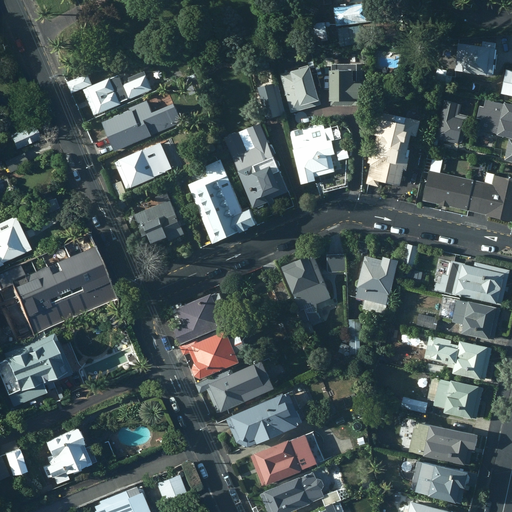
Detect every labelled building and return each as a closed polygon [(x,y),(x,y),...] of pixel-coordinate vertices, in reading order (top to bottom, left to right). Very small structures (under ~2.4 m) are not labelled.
[(368,2),(333,7),(335,26),(370,21),(368,2)] [(324,21),(312,23),(315,40),(327,38),(324,21)] [(359,26),(337,28),(338,41),(360,39),(359,26)] [(481,45),(457,43),(454,71),(492,75),(495,42),(481,41),(481,45)] [(401,52),(375,49),(372,68),(399,71),(401,52)] [(330,69),(327,69),(327,100),(330,100),(330,105),(364,105),(364,80),(355,81),(355,63),(330,63),(330,69)] [(308,66),(278,73),(289,113),(320,105),(317,93),(315,93),(308,66)] [(511,70),(505,69),(500,93),(511,95),(511,70)] [(67,86),(69,91),(90,83),(86,72),(65,81),(67,86)] [(118,74),(82,89),(93,114),(128,100),(124,91),(131,89),(128,81),(122,84),(118,74)] [(187,79),(163,90),(166,96),(190,85),(187,79)] [(284,114),(276,83),(257,88),(265,118),(284,114)] [(511,104),(485,99),(483,106),(479,105),(474,129),(511,136),(511,104)] [(460,103),(443,100),(434,138),(456,143),(457,141),(462,143),(467,120),(463,119),(464,115),(457,113),(460,103)] [(137,106),(99,122),(112,152),(150,136),(149,133),(155,130),(145,106),(138,109),(137,106)] [(419,120),(376,110),(372,126),(374,126),(373,134),(375,134),(368,164),(369,165),(365,183),(377,185),(378,180),(398,185),(401,169),(405,170),(409,149),(406,148),(409,134),(415,136),(419,120)] [(327,140),(323,123),(290,131),(294,148),(292,148),(300,184),(315,179),(313,171),(328,167),(325,156),(334,153),(330,139),(327,140)] [(259,124),(223,137),(252,207),(255,206),(266,201),(265,200),(286,191),(277,169),(279,165),(277,160),(273,158),(259,124)] [(18,150),(42,139),(37,125),(12,136),(18,150)] [(159,142),(113,162),(125,189),(171,170),(159,142)] [(429,170),(434,149),(427,148),(421,172),(428,174),(429,170)] [(348,149),(334,153),(337,163),(351,159),(348,149)] [(31,166),(26,154),(6,161),(10,174),(31,166)] [(186,185),(210,244),(253,225),(246,210),(240,212),(218,160),(202,167),(206,176),(186,185)] [(448,206),(467,210),(474,180),(429,170),(428,174),(421,199),(437,203),(437,205),(448,207),(448,206)] [(484,182),(474,180),(467,210),(485,214),(484,215),(511,221),(511,178),(486,173),(484,182)] [(130,208),(146,245),(180,229),(179,227),(189,222),(180,202),(172,206),(166,192),(130,208)] [(123,196),(117,199),(122,209),(128,206),(123,196)] [(6,263),(35,250),(18,216),(0,224),(0,268),(7,266),(6,263)] [(114,298),(87,234),(38,255),(42,263),(22,272),(18,264),(0,272),(0,293),(3,300),(13,296),(15,302),(6,306),(14,325),(24,321),(30,336),(114,298)] [(419,245),(406,243),(402,263),(407,264),(407,267),(414,269),(419,245)] [(340,253),(328,252),(328,270),(340,270),(340,253)] [(311,254),(280,266),(296,301),(304,298),(306,302),(316,298),(314,294),(321,291),(317,283),(323,280),(311,254)] [(363,256),(354,298),(363,300),(360,310),(383,315),(396,260),(381,256),(380,260),(363,256)] [(435,283),(433,290),(500,305),(508,271),(473,263),(472,266),(450,261),(447,275),(441,274),(439,284),(435,283)] [(409,269),(407,278),(420,280),(422,272),(409,269)] [(174,330),(180,344),(222,326),(217,314),(226,310),(218,293),(210,297),(208,295),(181,307),(179,303),(169,308),(174,320),(178,318),(181,327),(174,330)] [(499,309),(442,297),(437,319),(462,325),(460,334),(493,341),(499,309)] [(410,317),(400,314),(398,322),(408,325),(410,317)] [(437,320),(418,315),(416,326),(435,330),(437,320)] [(361,319),(347,319),(348,337),(362,336),(361,319)] [(0,361),(0,386),(10,409),(46,393),(42,385),(66,373),(64,368),(67,367),(51,332),(0,354),(0,356),(2,361),(0,361)] [(193,377),(199,380),(236,363),(232,354),(244,349),(238,335),(226,340),(222,332),(196,344),(194,340),(180,346),(184,354),(188,353),(193,363),(191,364),(189,369),(193,377)] [(450,341),(428,336),(422,359),(446,364),(445,366),(452,368),(450,374),(483,381),(491,349),(458,342),(457,346),(449,344),(450,341)] [(359,356),(359,340),(350,340),(350,356),(359,356)] [(392,357),(382,355),(380,364),(390,366),(392,357)] [(442,366),(427,363),(425,372),(440,376),(442,366)] [(229,369),(196,384),(200,393),(205,390),(216,415),(244,402),(243,399),(251,396),(250,392),(256,389),(250,375),(234,382),(229,369)] [(481,389),(431,377),(426,400),(433,401),(432,406),(443,409),(442,413),(474,420),(481,389)] [(280,394),(224,420),(234,443),(245,447),(254,443),(255,445),(294,428),(294,426),(300,423),(286,394),(281,396),(280,394)] [(398,398),(386,395),(384,404),(396,407),(398,398)] [(427,402),(401,397),(399,408),(425,413),(427,402)] [(415,419),(407,452),(467,465),(470,450),(472,450),(476,436),(462,433),(462,429),(454,427),(453,431),(424,424),(424,421),(415,419)] [(86,462),(70,429),(41,441),(47,456),(43,458),(45,464),(41,466),(45,477),(50,476),(54,484),(64,479),(62,473),(68,470),(69,474),(77,471),(75,467),(86,462)] [(311,432),(250,456),(261,487),(322,461),(311,432)] [(10,452),(2,454),(10,475),(22,471),(15,450),(10,452)] [(0,480),(8,476),(9,476),(3,464),(0,460),(0,458),(0,480)] [(395,477),(399,463),(388,461),(385,474),(395,477)] [(466,473),(419,462),(412,493),(458,505),(463,483),(467,482),(468,478),(465,476),(466,473)] [(182,489),(176,472),(153,481),(160,498),(182,489)] [(312,472),(259,494),(267,511),(290,511),(309,504),(308,503),(323,497),(320,490),(323,486),(320,481),(315,479),(312,472)] [(372,487),(370,480),(360,483),(363,491),(372,487)] [(90,508),(91,511),(146,511),(137,489),(135,490),(133,486),(96,501),(97,503),(91,505),(92,507),(90,508)] [(337,492),(320,499),(324,508),(341,502),(337,492)] [(447,511),(409,502),(408,507),(406,511),(447,511)]
